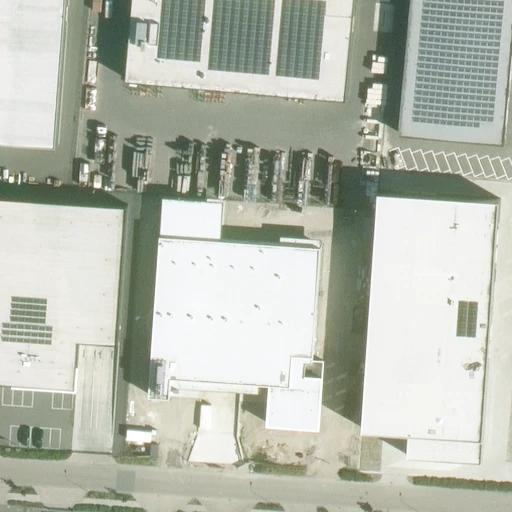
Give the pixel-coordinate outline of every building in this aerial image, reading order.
[(0,0),(0,140),(57,144),(67,0),(0,0)] [(133,0),(126,79),(346,99),(355,0),(133,0)] [(511,0),(411,0),(399,133),(504,143),(511,56),(511,0)] [(379,190),(362,429),(409,432),(407,456),(482,461),(500,198),(379,190)] [(0,196),(0,382),(72,387),(75,340),(119,342),(128,205),(0,196)] [(182,212),(167,428),(359,441),(374,225),(182,212)]
